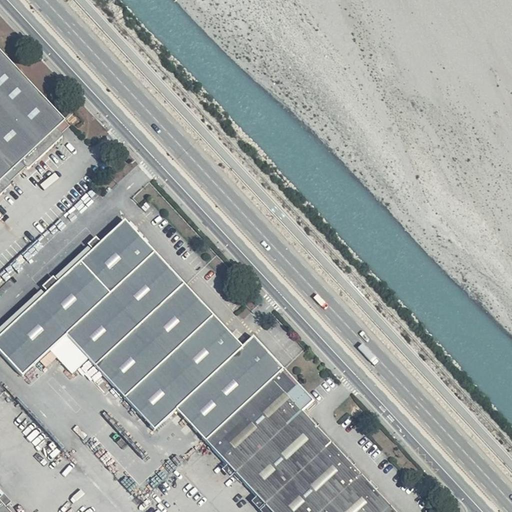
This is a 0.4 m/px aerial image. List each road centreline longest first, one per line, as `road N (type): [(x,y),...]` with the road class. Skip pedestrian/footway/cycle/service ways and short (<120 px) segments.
road 1 (tertiary): [(484,511),(7,0)]
road 2 (primary): [(511,502),(44,0)]
